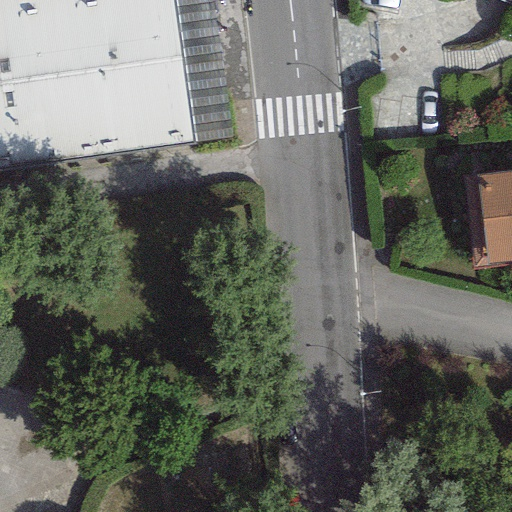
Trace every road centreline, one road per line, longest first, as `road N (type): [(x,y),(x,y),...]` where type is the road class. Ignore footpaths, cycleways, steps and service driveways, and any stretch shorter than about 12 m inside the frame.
road 1 (unclassified): [(285,0),(308,177),(313,295)]
road 2 (unclassified): [(313,295),(324,511)]
road 3 (residential): [(313,295),(511,347)]
